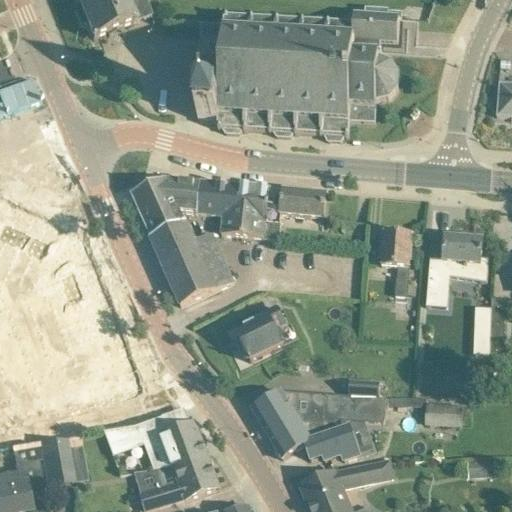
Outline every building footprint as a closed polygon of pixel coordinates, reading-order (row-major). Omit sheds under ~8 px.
[(76,0),(79,8),(76,14),(82,27),(88,29),(93,40),(92,41),(93,43),(100,40),(137,25),(150,19),(142,0),(76,0)] [(401,23),(402,16),(388,15),(388,14),(366,13),(366,20),(355,20),(355,28),(326,27),(323,23),(313,23),(306,26),(275,25),(272,20),(260,19),(256,23),(225,21),(225,35),(204,34),(198,123),(220,124),(218,133),(221,134),(222,132),(223,133),(226,137),(239,138),(243,134),(274,136),(277,140),(290,141),(294,137),(325,139),(328,145),(341,146),(345,140),(346,140),(346,141),(349,142),(349,126),(375,128),(377,108),(390,105),(399,94),(399,81),(392,70),(380,65),(381,46),(398,48),(400,23),(401,23)] [(501,71),(509,72),(510,63),(501,63),(501,71)] [(511,121),(511,86),(500,86),(497,120),(511,121)] [(181,216),(166,182),(132,197),(151,240),(185,225),(181,216)] [(200,186),(166,182),(181,216),(198,218),(201,185),(200,185),(200,186)] [(241,190),(201,185),(198,218),(223,221),(221,239),(252,242),(255,230),(239,227),(240,222),(238,222),(244,189),(241,189),(241,190)] [(255,230),(252,242),(264,244),(270,244),(278,245),(281,218),(284,194),(283,194),(271,193),(271,192),(244,189),(238,222),(240,222),(239,227),(255,230)] [(324,223),(324,218),(326,198),(284,194),(281,218),(282,218),(324,223)] [(0,449),(123,431),(124,431),(113,400),(136,392),(129,373),(120,350),(114,333),(115,333),(108,311),(106,311),(103,301),(96,283),(92,272),(81,241),(67,235),(67,233),(47,224),(46,225),(30,217),(20,213),(21,212),(0,202),(0,449)] [(196,245),(190,233),(186,224),(185,225),(151,240),(150,241),(162,267),(198,251),(196,245)] [(408,288),(410,257),(412,237),(384,235),(382,269),(398,271),(396,300),(407,301),(407,299),(408,288)] [(431,264),(427,310),(447,312),(450,281),(481,285),(487,286),(488,282),(489,264),(482,263),(484,242),(446,239),(445,241),(432,240),(431,260),(431,264)] [(200,254),(209,250),(205,240),(196,245),(198,251),(200,254)] [(205,265),(221,258),(216,247),(209,250),(200,254),(205,265)] [(205,265),(200,254),(198,251),(162,267),(181,310),(234,286),(226,269),(210,277),(205,265)] [(210,277),(226,269),(221,258),(205,265),(210,277)] [(408,288),(407,299),(416,300),(417,289),(408,288)] [(504,358),(505,305),(492,304),(491,334),(490,357),(504,358)] [(252,364),(270,355),(283,348),(276,333),(287,328),(278,312),(256,323),(257,326),(236,337),(243,351),(240,354),(244,361),(248,361),(251,366),(252,365),(252,364)] [(475,334),(474,357),(479,357),(480,357),(490,357),(491,334),(475,334)] [(351,385),(350,400),(379,401),(380,387),(351,385)] [(269,402),(252,412),(268,438),(275,451),(274,454),(278,460),(282,461),(283,463),(306,449),(312,464),(324,460),(326,465),(342,459),(344,465),(360,459),(358,455),(351,433),(350,432),(348,425),(368,426),(384,427),(386,401),(379,401),(350,400),(279,396),(269,402)] [(463,430),(463,419),(464,409),(428,406),(426,427),(463,430)] [(123,431),(105,435),(114,459),(149,446),(156,443),(155,441),(161,439),(168,457),(174,474),(186,469),(185,467),(208,459),(195,425),(169,435),(163,418),(132,430),(124,431),(123,431)] [(66,442),(40,446),(48,491),(73,487),(66,442)] [(0,511),(31,511),(29,500),(47,496),(42,476),(39,464),(41,463),(39,447),(12,451),(19,475),(0,479),(0,511)] [(179,487),(142,497),(146,511),(155,511),(160,511),(185,504),(220,491),(209,461),(208,459),(185,467),(186,469),(174,474),(179,487)] [(470,482),(496,480),(495,463),(469,464),(470,482)] [(301,489),(310,511),(349,511),(342,492),(375,485),(371,470),(336,477),(327,478),(301,489)]
